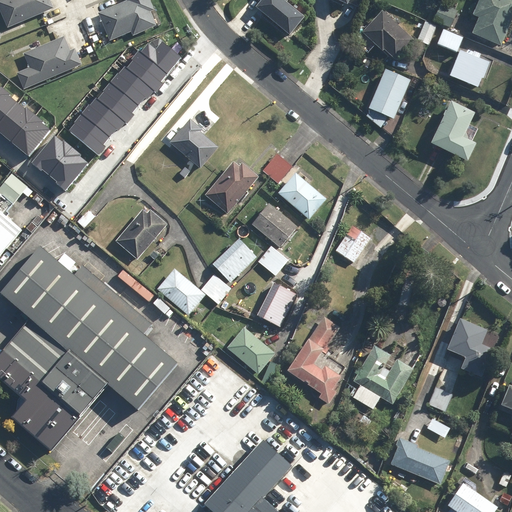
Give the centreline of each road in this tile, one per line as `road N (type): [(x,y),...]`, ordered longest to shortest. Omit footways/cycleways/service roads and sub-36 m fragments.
road 1 (residential): [(304,105),(481,253)]
road 2 (residential): [(194,0),(229,43),(304,105)]
road 3 (unknown): [(117,511),(157,470),(205,511)]
